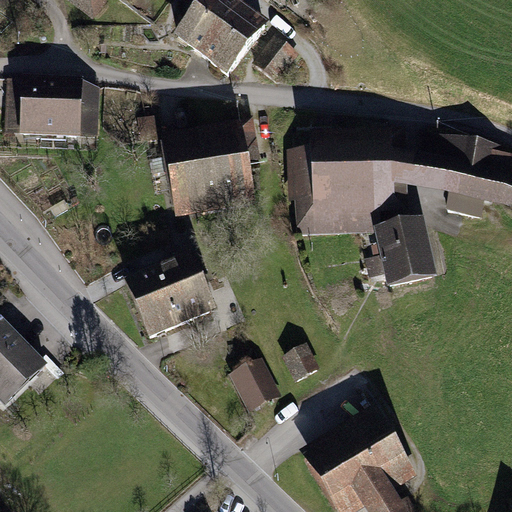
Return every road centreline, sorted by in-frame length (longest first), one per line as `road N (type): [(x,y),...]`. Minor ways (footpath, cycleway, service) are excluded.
road 1 (tertiary): [(0,226),(283,511)]
road 2 (unknown): [(239,467),(381,403)]
